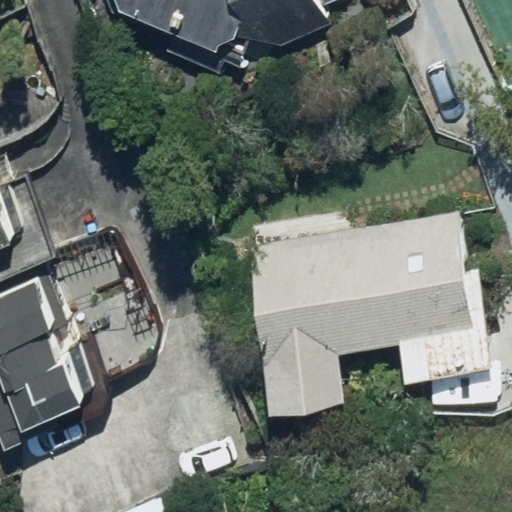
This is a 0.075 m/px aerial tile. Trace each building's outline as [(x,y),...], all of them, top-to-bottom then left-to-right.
[(127,0),(133,15),(208,59),(354,0),(127,0)] [(0,237),(32,224),(0,151),(0,237)] [(281,393),(348,382),(339,330),(404,319),(413,371),(490,358),(464,203),(254,239),(281,393)] [(92,378),(46,263),(0,280),(0,337),(27,404),(92,378)] [(179,511),(173,491),(110,511),(179,511)]
